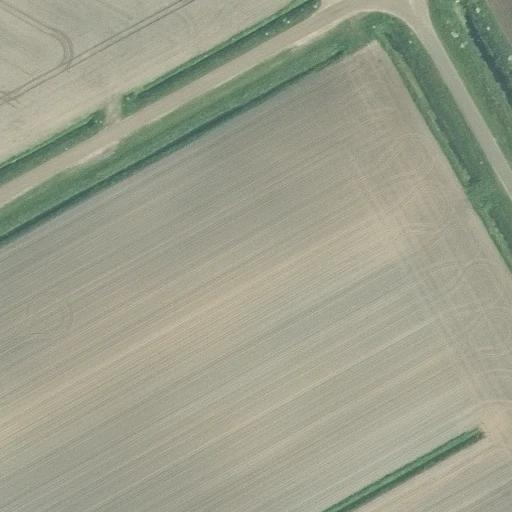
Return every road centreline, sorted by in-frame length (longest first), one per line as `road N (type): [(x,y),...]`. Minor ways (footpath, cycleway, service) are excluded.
road 1 (unclassified): [(0,197),(360,0)]
road 2 (unclassified): [(511,191),(406,0)]
